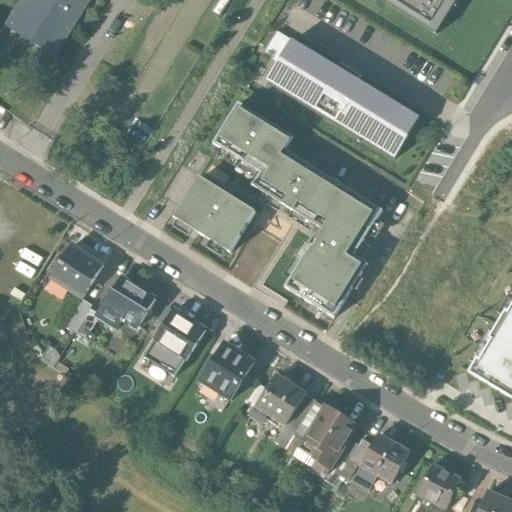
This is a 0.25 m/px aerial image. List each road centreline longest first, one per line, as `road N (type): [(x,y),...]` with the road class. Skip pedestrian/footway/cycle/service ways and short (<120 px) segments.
road 1 (residential): [(511,458),(407,410),(0,156)]
road 2 (unclassified): [(511,78),(437,195)]
